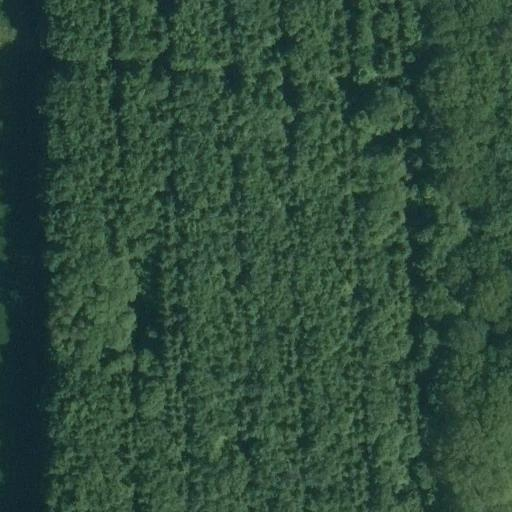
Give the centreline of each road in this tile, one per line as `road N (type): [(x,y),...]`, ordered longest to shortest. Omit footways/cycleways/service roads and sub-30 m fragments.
road 1 (track): [(463,0),(484,511)]
road 2 (track): [(466,85),(0,41)]
